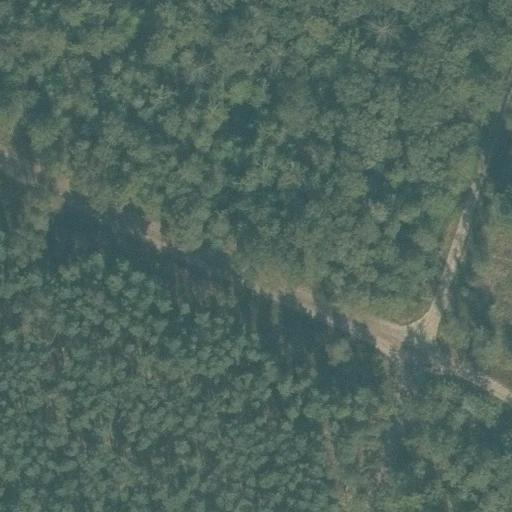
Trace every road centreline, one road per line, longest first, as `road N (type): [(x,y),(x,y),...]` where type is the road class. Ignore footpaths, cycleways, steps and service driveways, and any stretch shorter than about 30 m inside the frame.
road 1 (track): [(0,154),(423,350)]
road 2 (track): [(423,350),(511,85)]
road 3 (track): [(423,350),(363,511)]
